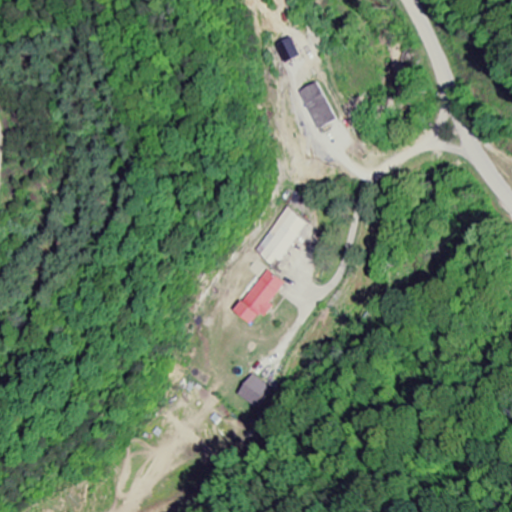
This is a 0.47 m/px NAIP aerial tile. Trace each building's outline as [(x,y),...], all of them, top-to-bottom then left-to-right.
[(279,45),(285,64),(303,58),(297,39),(279,45)] [(340,121),(321,83),(302,92),(321,131),(340,121)] [(312,225),(290,208),(256,251),(277,268),(312,225)] [(238,312),(258,327),(275,305),(273,304),(288,285),(270,271),(238,312)] [(274,387),(255,376),(242,397),(261,409),(274,387)]
